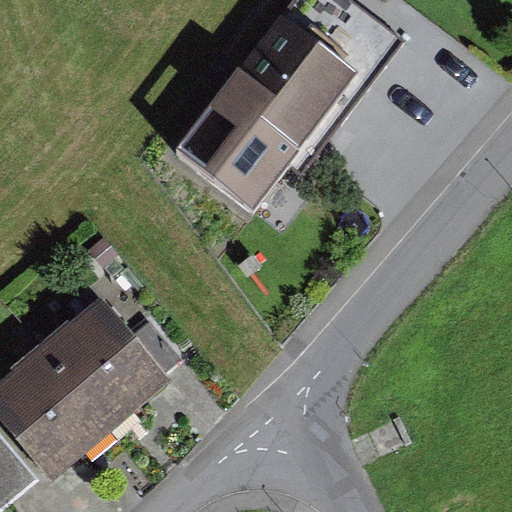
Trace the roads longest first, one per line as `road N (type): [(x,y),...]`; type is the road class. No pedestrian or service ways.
road 1 (residential): [(287,403),(511,144)]
road 2 (residential): [(164,511),(287,403)]
road 3 (residential): [(287,403),(347,511)]
